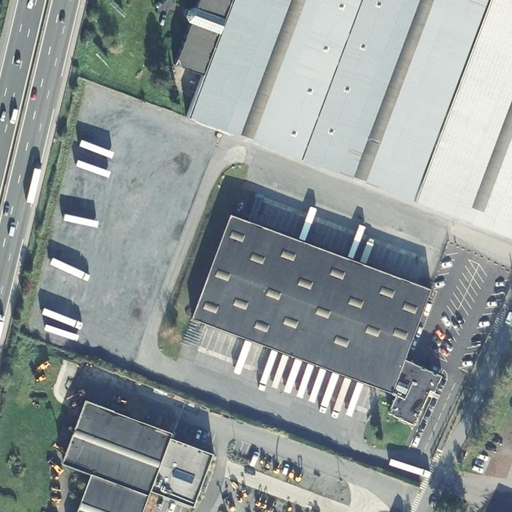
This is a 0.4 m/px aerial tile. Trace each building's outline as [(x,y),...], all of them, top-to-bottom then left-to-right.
[(201,71),(184,113),(409,199),(485,0),(197,0),(196,3),(193,2),(186,4),(184,10),(186,16),(190,18),(173,60),(201,71)] [(511,0),(485,0),(409,199),(511,238),(511,0)] [(441,372),(403,356),(429,287),(230,211),(190,311),(396,393),(389,411),(417,421),(430,388),(434,389),(441,372)] [(139,511),(172,429),(87,396),(63,458),(91,469),(74,511),(139,511)] [(155,422),(169,427),(171,421),(157,416),(155,422)]
